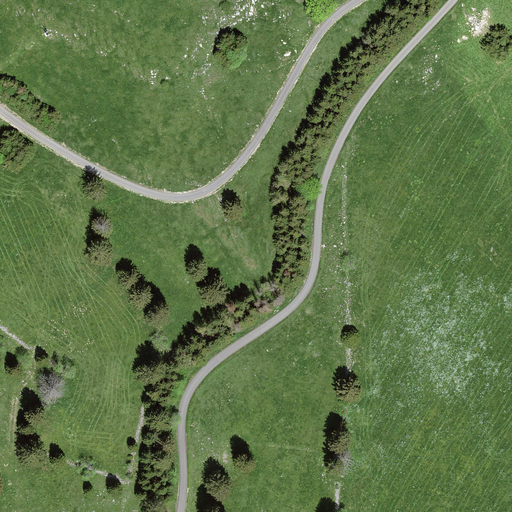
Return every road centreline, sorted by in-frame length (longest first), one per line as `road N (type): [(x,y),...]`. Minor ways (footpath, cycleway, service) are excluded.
road 1 (unclassified): [(180,511),(186,396),(225,354),(296,306),(314,273),(325,177),(356,111),(454,0)]
road 2 (track): [(361,0),(325,27),(255,145),(196,196),(167,197),(123,183),(0,110)]
